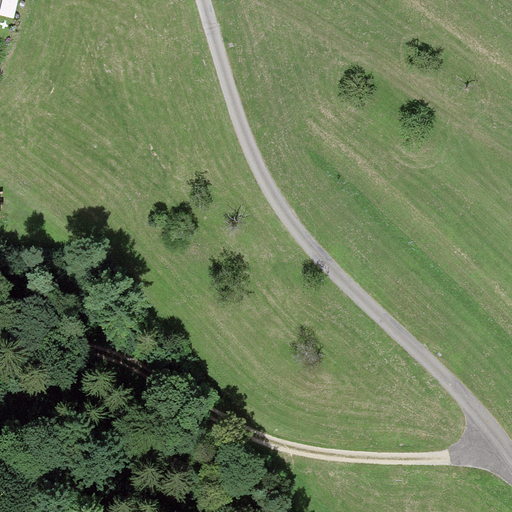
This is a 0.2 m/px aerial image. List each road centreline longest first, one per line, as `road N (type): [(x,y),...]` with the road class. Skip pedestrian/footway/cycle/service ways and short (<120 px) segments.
road 1 (unclassified): [(511,470),(444,380),(297,236),(250,152),(202,0)]
road 2 (track): [(492,447),(397,460),(288,451),(97,347),(0,344)]
road 3 (track): [(511,153),(269,0)]
road 4 (track): [(163,317),(233,426),(315,511)]
